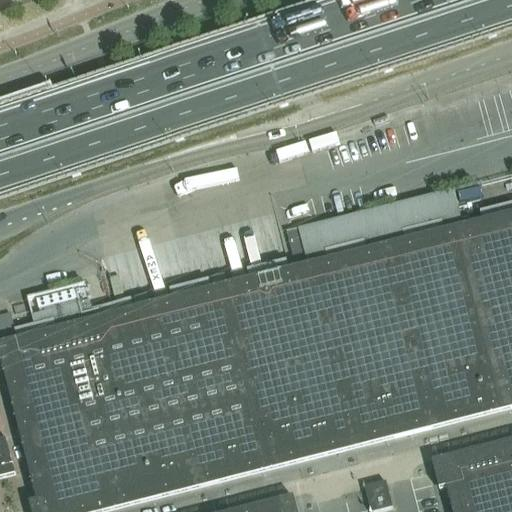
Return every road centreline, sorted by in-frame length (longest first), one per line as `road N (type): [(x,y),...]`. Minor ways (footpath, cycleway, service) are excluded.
road 1 (trunk): [(0,178),(511,6)]
road 2 (secondary): [(0,220),(310,129),(511,56)]
road 3 (unclassified): [(511,149),(389,177),(316,174),(20,260),(0,280)]
road 4 (trunk): [(404,0),(0,132)]
road 5 (secondary): [(207,0),(0,84)]
